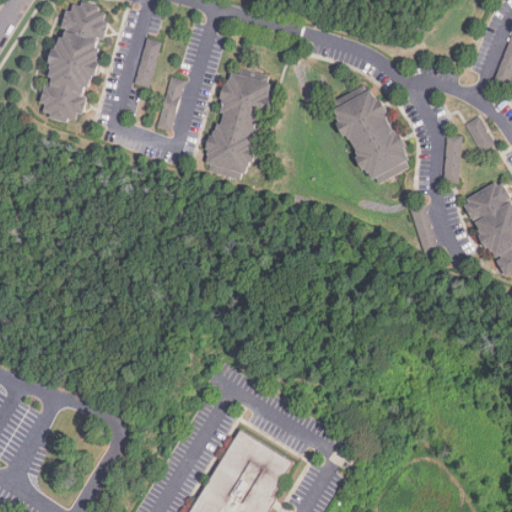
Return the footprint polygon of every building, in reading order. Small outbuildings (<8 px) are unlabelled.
[(120,13),(79,2),(46,114),(87,126),(120,13)] [(150,88),(162,42),(148,38),(135,83),(150,88)] [(511,38),(497,80),(511,86),(511,38)] [(255,182),(280,85),(237,74),(212,170),(255,182)] [(174,76),(160,127),(175,132),(190,81),(174,76)] [(342,107),(379,186),(419,167),(383,88),(342,107)] [(466,125),(483,153),(496,145),(479,117),(466,125)] [(461,183),(462,136),(446,135),(445,182),(461,183)] [(511,186),(507,178),(469,202),(511,272),(511,186)] [(441,248),(426,204),(411,209),(426,253),(441,248)] [(192,511),(268,511),(300,462),(246,428),(192,511)]
